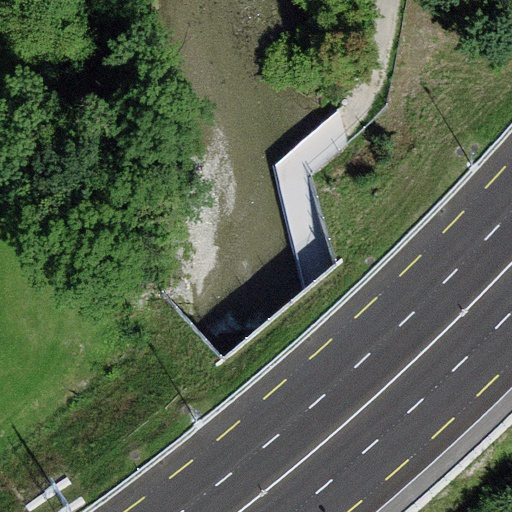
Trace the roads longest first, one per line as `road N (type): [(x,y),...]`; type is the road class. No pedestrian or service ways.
road 1 (primary): [(511,213),(372,355),(184,511)]
road 2 (primary): [(295,511),(401,423),(511,312)]
road 3 (track): [(372,511),(318,279)]
